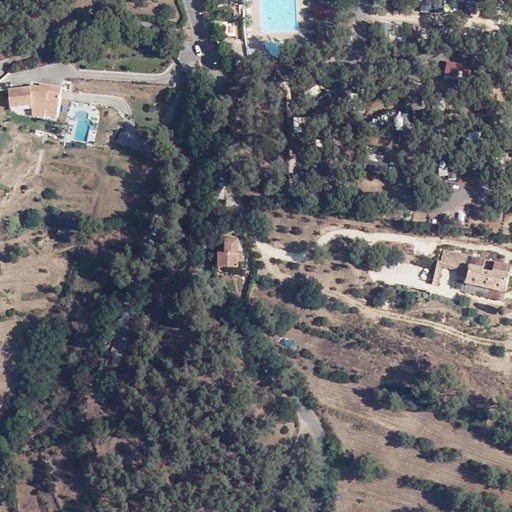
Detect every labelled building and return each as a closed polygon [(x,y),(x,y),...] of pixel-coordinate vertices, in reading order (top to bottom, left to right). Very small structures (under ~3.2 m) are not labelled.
[(458,76),(459,70),(459,65),(447,63),(446,74),(458,76)] [(46,111),(58,113),(62,89),(40,85),(40,87),(39,90),(31,89),(10,91),(11,109),(33,107),(34,114),(45,116),(46,111)] [(311,135),(311,119),(300,119),(300,135),(311,135)] [(491,210),(490,218),(500,220),(502,212),(491,210)] [(238,255),(238,241),(225,241),(225,250),(221,249),(221,254),(219,254),(218,268),(238,269),(238,263),(242,263),(241,255),(238,255)] [(454,276),(457,265),(443,261),(440,271),(454,276)] [(458,264),(457,265),(454,276),(454,277),(462,280),(466,266),(458,264)] [(465,283),(506,292),(510,270),(477,264),(476,269),(481,271),(480,277),(467,274),(465,283)] [(457,307),(452,305),(449,314),(454,316),(457,307)] [(479,327),(479,324),(476,321),(469,319),(468,321),(473,325),(477,327),(479,327)] [(492,329),(481,326),(480,332),(490,334),(492,329)]
